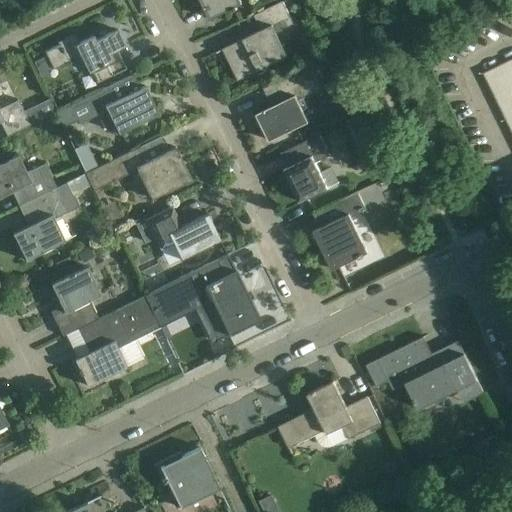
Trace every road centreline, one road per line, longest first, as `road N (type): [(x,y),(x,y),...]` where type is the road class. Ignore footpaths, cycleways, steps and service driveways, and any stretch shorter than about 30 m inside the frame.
road 1 (residential): [(153,0),(317,333)]
road 2 (residential): [(71,455),(317,333)]
road 3 (residential): [(317,333),(469,259)]
road 4 (residential): [(71,455),(0,309)]
road 5 (residential): [(511,44),(467,65),(511,157)]
